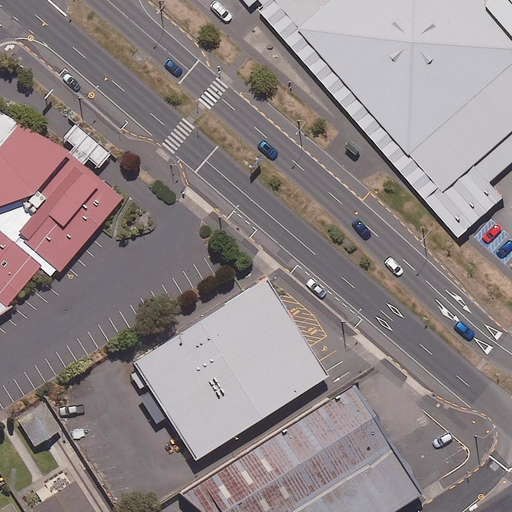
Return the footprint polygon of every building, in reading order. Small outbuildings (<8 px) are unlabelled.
[(511,0),(245,0),(249,3),(251,6),(258,0),(261,0),(265,4),(260,8),(462,238),(468,232),(508,197),(494,181),(511,165),(511,0)] [(69,152),(0,112),(0,316),(13,308),(10,305),(40,268),(51,277),(58,270),(60,273),(123,198),(85,166),(89,160),(99,169),(112,154),(75,125),(64,138),(74,147),(69,152)] [(267,281),(135,365),(151,391),(140,398),(157,425),(168,418),(197,463),(330,378),(267,281)] [(394,511),(420,496),(352,388),(180,496),(199,511),(394,511)] [(60,428),(46,401),(18,416),(32,443),(60,428)] [(95,511),(74,478),(30,507),(33,511),(95,511)] [(0,511),(17,511),(11,502),(0,508),(0,511)]
